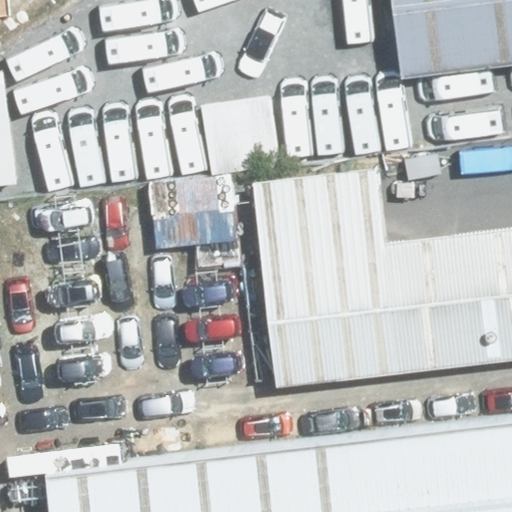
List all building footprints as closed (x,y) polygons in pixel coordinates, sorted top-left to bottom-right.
[(511,0),(386,0),(395,84),(511,72),(511,0)] [(0,68),(0,184),(18,182),(6,68),(0,68)] [(263,92),(199,104),(211,171),(276,159),(263,92)] [(231,174),(150,179),(154,245),(235,241),(231,174)] [(375,174),(249,187),(269,382),(511,357),(511,221),(382,235),(375,174)] [(511,511),(511,429),(43,477),(46,511),(511,511)]
